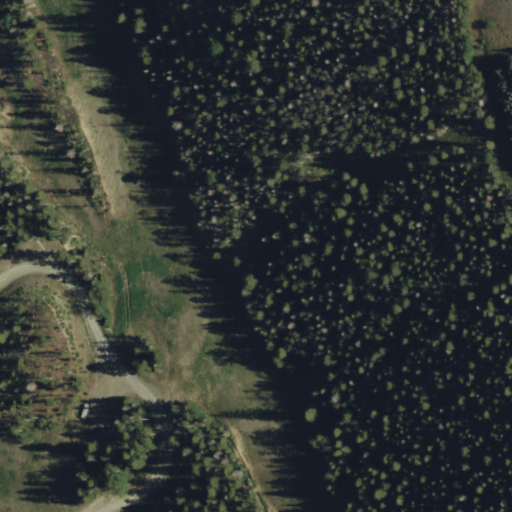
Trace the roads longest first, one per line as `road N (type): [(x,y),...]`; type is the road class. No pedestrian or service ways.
road 1 (track): [(98,511),(145,490),(166,453),(165,419),(131,384),(79,286),(48,265),(19,267),(0,283)]
road 2 (track): [(511,150),(477,126),(245,226)]
road 3 (track): [(511,212),(482,79)]
